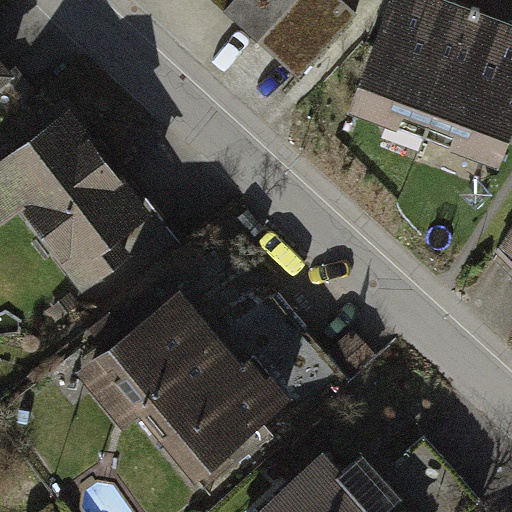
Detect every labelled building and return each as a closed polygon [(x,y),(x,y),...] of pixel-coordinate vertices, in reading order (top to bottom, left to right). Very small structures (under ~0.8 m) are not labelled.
[(353,11),(340,0),(217,0),(296,73),(353,11)] [(430,139),(478,6),(460,0),(394,0),(355,112),(430,139)] [(506,165),(511,148),(511,18),(478,6),(430,139),(506,165)] [(0,92),(19,78),(0,53),(0,92)] [(162,225),(71,107),(0,161),(0,229),(2,232),(27,213),(84,286),(162,225)] [(249,368),(184,288),(83,371),(127,425),(143,413),(198,480),(297,399),(262,357),(249,368)] [(385,511),(326,446),(252,511),(385,511)]
